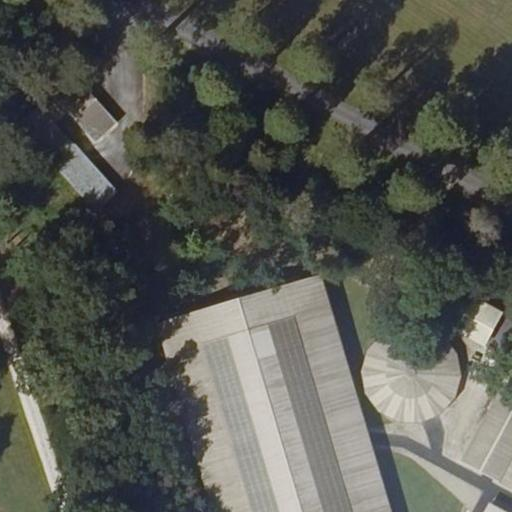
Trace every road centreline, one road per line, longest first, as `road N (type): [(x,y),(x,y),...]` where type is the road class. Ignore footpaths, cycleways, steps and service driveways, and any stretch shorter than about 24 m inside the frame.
road 1 (track): [(511,208),(132,0)]
road 2 (track): [(0,313),(66,511)]
